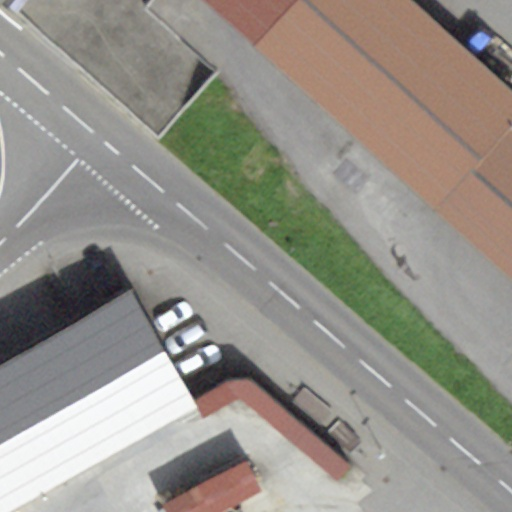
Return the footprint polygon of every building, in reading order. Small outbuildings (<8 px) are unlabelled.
[(148,0),(1,0),(158,141),(217,73),(141,9),(148,0)] [(511,88),(413,0),(195,0),(511,283),(511,88)] [(132,287),(0,361),(0,511),(5,511),(196,408),(192,401),(132,287)] [(226,381),(192,401),(196,408),(202,418),(238,397),(336,482),(351,468),(248,380),(226,381)] [(245,462),(162,505),(165,511),(223,511),(261,493),(245,462)]
